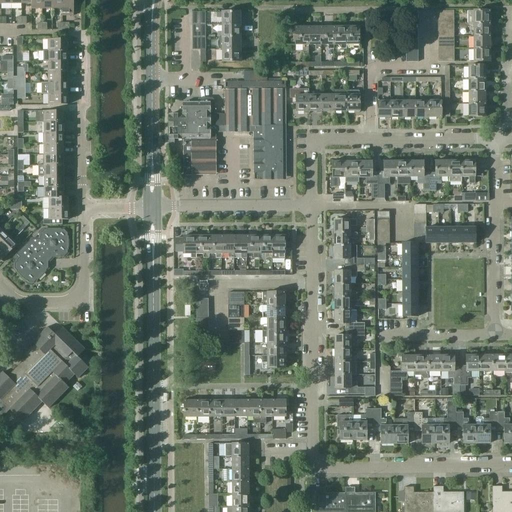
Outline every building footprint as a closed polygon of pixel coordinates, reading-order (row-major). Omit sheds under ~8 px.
[(31,8),(41,8),(41,0),(31,0),(31,4),(31,8)] [(41,0),(41,8),(51,8),(51,0),(41,0)] [(51,0),(51,8),(61,8),(61,0),(51,0)] [(61,0),(61,8),(61,15),(73,15),(73,0),(61,0)] [(230,24),(239,24),(239,11),(217,11),(217,17),(221,17),(221,24),(230,24)] [(453,11),(438,11),(438,24),(453,24),(453,11)] [(491,11),(473,11),(473,23),(489,23),(489,13),(491,13),(491,11)] [(192,25),(200,25),(205,24),(205,12),(192,12),(192,25)] [(491,23),(489,23),(473,23),(473,36),(489,36),(489,25),(491,25),(491,23)] [(192,37),(200,37),(205,37),(205,24),(200,25),(192,25),(192,37)] [(230,24),(221,24),(221,37),(239,37),(239,24),(230,24)] [(438,36),(454,36),(453,24),(438,24),(438,36)] [(308,45),(308,27),(295,27),(295,45),(302,45),(302,49),(308,49),(308,45)] [(308,45),(315,45),(315,49),(320,49),(320,45),(320,27),(308,27),(308,45)] [(333,44),(333,27),(320,27),(320,45),(328,45),(328,49),(333,49),(333,44)] [(346,48),(346,44),(346,27),(333,27),(333,44),(340,44),(340,49),(346,48)] [(360,40),(358,40),(358,27),(346,27),(346,44),(353,44),(353,49),(360,48),(360,40)] [(454,36),(438,36),(438,49),(454,49),(454,36)] [(473,49),(489,48),(489,38),(491,38),(491,36),(489,36),(473,36),(473,49)] [(192,49),(200,49),(205,49),(205,37),(200,37),(192,37),(192,49)] [(239,37),(221,37),(222,49),(240,49),(239,37)] [(48,50),(67,50),(67,39),(48,39),(48,50)] [(489,48),(473,49),(474,61),(489,61),(489,51),(491,51),(491,48),(489,48)] [(240,49),(222,49),(222,61),(240,61),(240,49)] [(454,49),(438,49),(438,61),(454,61),(454,49)] [(43,61),(48,61),(67,61),(67,50),(48,50),(43,50),(43,61)] [(48,71),(67,71),(67,61),(48,61),(48,71)] [(468,65),(468,78),(484,78),(484,68),(485,68),(485,65),(468,65)] [(67,71),(48,71),(48,82),(67,82),(67,71)] [(484,91),(484,80),(485,80),(485,78),(484,78),(468,78),(468,91),(484,91)] [(285,81),(225,81),(224,100),(225,113),(225,114),(225,126),(225,132),(225,133),(253,132),(253,174),(259,174),(286,174),(286,164),(285,125),(285,114),(285,81)] [(41,94),(48,94),(48,93),(67,93),(67,82),(48,82),(48,83),(41,83),(41,94)] [(290,97),(296,97),(296,111),(306,111),(306,112),(308,112),(308,111),(308,95),(308,89),(289,89),(290,97)] [(346,112),(346,111),(346,90),(346,89),(333,89),(333,95),(334,95),(334,111),(344,111),(344,112),(346,112)] [(359,112),(359,94),(359,90),(346,90),(346,111),(356,111),(356,112),(359,112)] [(484,91),(468,91),(468,103),(484,103),(484,93),(485,93),(485,91),(484,91)] [(7,94),(1,94),(1,100),(7,100),(7,105),(13,104),(13,93),(7,93),(7,94)] [(48,105),(67,105),(67,93),(48,93),(48,94),(48,105)] [(308,95),(308,111),(318,111),(318,112),(321,112),(321,111),(321,95),(308,95)] [(334,95),(333,95),(321,95),(321,111),(332,111),(332,112),(334,112),(334,111),(334,95)] [(216,132),(225,132),(225,113),(214,114),(214,100),(211,97),(200,97),(198,99),(198,102),(209,102),(209,114),(210,138),(210,175),(216,175),(216,132)] [(403,117),(403,101),(390,102),(390,118),(400,117),(400,118),(403,118),(403,117)] [(403,101),(403,117),(413,117),(413,118),(415,118),(415,117),(415,101),(403,101)] [(428,117),(428,101),(415,101),(415,117),(425,117),(425,118),(428,118),(428,117)] [(428,101),(428,117),(438,117),(438,118),(441,118),(440,101),(428,101)] [(182,102),(182,114),(182,115),(209,114),(209,102),(198,102),(182,102)] [(377,118),(378,118),(387,118),(387,119),(390,119),(390,118),(390,102),(377,102),(377,118)] [(484,105),(485,105),(485,103),(484,103),(468,103),(468,116),(484,116),(484,105)] [(44,121),(63,121),(63,111),(44,111),(44,121)] [(209,114),(182,115),(182,114),(168,115),(169,139),(183,139),(183,138),(210,138),(209,114)] [(44,132),(63,132),(63,121),(44,121),(44,132)] [(63,132),(44,132),(44,143),(63,143),(63,132)] [(183,175),(189,175),(210,175),(210,138),(183,138),(183,139),(183,175)] [(44,154),(63,154),(63,143),(44,143),(44,154)] [(44,165),(63,164),(63,154),(44,154),(44,165)] [(448,177),(448,160),(434,161),(435,176),(429,176),(429,191),(435,191),(435,184),(441,184),(441,177),(448,177)] [(461,177),(461,160),(448,160),(448,177),(461,177)] [(461,160),(461,177),(468,177),(468,184),(474,184),(474,160),(461,160)] [(338,187),(338,184),(338,178),(345,178),(344,161),(331,161),(332,177),(330,177),(330,187),(338,187)] [(358,178),(358,161),(344,161),(345,178),(358,178)] [(378,191),(378,176),(371,176),(371,161),(358,161),(358,178),(365,178),(365,184),(371,184),(371,191),(378,191)] [(397,178),(396,161),(383,161),(383,176),(378,176),(378,191),(383,191),(383,184),(388,184),(388,178),(397,178)] [(396,161),(397,178),(410,178),(410,161),(396,161)] [(429,191),(429,176),(423,176),(423,161),(410,161),(410,178),(417,178),(417,184),(422,184),(422,191),(429,191)] [(44,176),(63,176),(63,164),(44,165),(44,176)] [(44,187),(63,187),(63,176),(44,176),(44,187)] [(63,197),(63,187),(44,187),(44,198),(49,198),(49,197),(63,197)] [(49,209),(68,209),(68,197),(63,197),(49,197),(49,198),(49,209)] [(62,225),(62,220),(68,220),(68,209),(49,209),(49,225),(62,225)] [(333,233),(350,233),(350,226),(356,226),(356,220),(333,220),(333,233)] [(374,220),(366,220),(366,228),(360,228),(360,233),(368,233),(374,233),(374,220)] [(450,228),(450,242),(462,242),(462,227),(450,228)] [(462,227),(462,242),(474,242),(474,227),(462,227)] [(52,258),(60,258),(64,258),(67,254),(67,250),(69,250),(69,236),(67,236),(67,233),(64,229),(61,229),(61,228),(47,228),(47,230),(44,230),(40,234),(40,237),(39,237),(39,240),(31,240),(16,256),(19,259),(17,261),(17,262),(15,264),(15,269),(17,271),(16,272),(26,282),(27,281),(29,284),(34,284),(36,281),(37,282),(47,272),(46,272),(48,270),(48,264),(47,264),(52,258)] [(438,242),(437,228),(425,228),(425,230),(425,236),(425,242),(438,242)] [(437,228),(438,242),(450,242),(450,228),(437,228)] [(0,245),(9,237),(1,229),(0,230),(0,245)] [(356,233),(350,233),(333,233),(333,246),(350,246),(350,239),(356,239),(356,233)] [(196,254),(196,236),(183,236),(183,254),(190,254),(190,258),(196,258),(196,254)] [(196,236),(196,254),(203,254),(203,258),(208,258),(208,254),(208,236),(196,236)] [(208,236),(208,254),(216,254),(216,258),(221,258),(221,254),(221,236),(208,236)] [(221,236),(221,254),(228,254),(228,258),(233,258),(233,254),(234,236),(221,236)] [(234,236),(233,254),(241,254),(241,258),(246,258),(246,254),(246,236),(234,236)] [(246,236),(246,254),(253,254),(253,258),(259,258),(259,254),(259,236),(246,236)] [(271,254),(271,236),(259,236),(259,254),(266,254),(266,258),(271,258),(271,254)] [(277,259),(278,258),(284,258),(284,236),(271,236),(271,254),(271,258),(273,259),(277,259)] [(9,237),(0,245),(0,255),(3,258),(16,245),(9,237)] [(401,255),(417,255),(417,242),(413,242),(401,243),(401,255)] [(347,266),(364,266),(364,259),(356,259),(356,254),(350,254),(350,246),(333,246),(333,260),(347,260),(347,266)] [(402,267),(417,267),(417,255),(401,255),(402,267)] [(333,285),(350,285),(350,277),(356,277),(356,272),(364,272),(364,266),(347,266),(347,272),(333,272),(333,285)] [(402,279),(417,279),(417,267),(402,267),(402,279)] [(402,292),(417,292),(417,279),(402,279),(402,292)] [(356,292),(350,291),(350,285),(333,285),(333,298),(350,298),(350,297),(356,297),(356,292)] [(244,292),(228,292),(228,306),(244,305),(244,292)] [(284,292),(266,292),(263,292),(263,305),(266,305),(284,305),(284,292)] [(402,304),(417,304),(417,292),(402,292),(402,304)] [(350,298),(333,298),(333,311),(350,310),(350,298)] [(417,304),(402,304),(402,316),(417,316),(417,304)] [(244,305),(228,306),(228,318),(244,318),(244,305)] [(284,305),(266,305),(266,312),(263,312),(263,318),(266,318),(285,318),(284,305)] [(348,329),(364,329),(364,323),(356,323),(356,311),(356,310),(350,310),(333,311),(333,323),(348,323),(348,329)] [(244,318),(228,318),(228,331),(244,330),(244,318)] [(285,318),(266,318),(266,325),(263,325),(263,330),(266,330),(285,330),(285,318)] [(88,324),(88,348),(100,348),(100,324),(88,324)] [(0,414),(2,417),(10,409),(22,421),(21,420),(41,401),(48,408),(48,407),(67,387),(68,388),(68,387),(64,383),(74,374),(78,378),(78,377),(87,367),(87,368),(88,367),(77,356),(84,349),(62,327),(55,334),(47,327),(32,342),(34,344),(27,351),(30,353),(7,376),(3,372),(0,374),(0,399),(0,414)] [(334,349),(351,349),(351,341),(357,341),(357,336),(364,336),(364,329),(348,329),(348,336),(334,336),(334,349)] [(228,343),(229,343),(244,343),(244,330),(228,331),(228,343)] [(285,330),(266,330),(266,338),(263,338),(263,343),(266,343),(285,343),(285,330)] [(263,355),(266,355),(285,355),(285,343),(266,343),(266,350),(263,350),(263,355)] [(334,362),(351,362),(351,349),(334,349),(334,362)] [(285,355),(266,355),(266,363),(263,363),(263,369),(285,368),(285,355)] [(505,372),(505,355),(492,356),(492,372),(505,372)] [(414,372),(414,356),(401,356),(401,371),(389,371),(389,384),(401,384),(401,379),(407,379),(407,372),(414,372)] [(427,379),(427,372),(427,356),(414,356),(414,372),(415,372),(415,376),(421,376),(421,379),(427,379)] [(440,372),(440,356),(427,356),(427,372),(440,372)] [(459,386),(459,384),(459,366),(453,366),(453,356),(440,356),(440,372),(448,372),(448,378),(453,378),(453,386),(459,386)] [(459,366),(459,384),(459,386),(466,386),(466,378),(471,378),(471,372),(479,372),(479,356),(465,356),(465,366),(459,366)] [(479,356),(479,372),(492,372),(492,356),(479,356)] [(351,375),(351,363),(351,362),(334,362),(334,375),(351,375)] [(351,375),(334,375),(334,388),(348,388),(348,394),(364,395),(364,396),(374,396),(374,388),(357,388),(357,382),(351,382),(351,375)] [(401,388),(389,388),(389,396),(401,396),(401,388)] [(210,417),(209,400),(199,400),(199,399),(197,399),(197,400),(197,417),(210,417)] [(209,399),(209,400),(210,417),(222,417),(221,400),(212,400),(212,399),(209,399)] [(221,399),(221,400),(222,417),(235,417),(234,400),(224,400),(224,399),(221,399)] [(234,399),(234,400),(235,417),(247,416),(247,400),(237,400),(237,399),(234,399)] [(247,416),(255,416),(255,423),(260,423),(260,400),(249,400),(249,399),(247,399),(247,400),(247,416)] [(272,416),(272,400),(262,400),(262,399),(260,399),(260,400),(260,423),(266,423),(266,416),(272,416)] [(272,400),(272,416),(285,416),(285,400),(274,400),(274,399),(272,399),(272,400)] [(197,417),(197,400),(186,401),(186,400),(183,400),(184,417),(197,417)] [(446,413),(448,413),(448,419),(443,419),(443,425),(435,425),(435,444),(448,444),(448,428),(455,428),(455,413),(455,401),(446,401),(446,413)] [(352,416),(353,440),(366,440),(366,425),(373,425),(373,409),(366,409),(366,416),(360,416),(352,416)] [(394,426),(386,426),(386,419),(381,419),(381,409),(373,409),(373,425),(380,425),(380,444),(394,444),(394,426)] [(476,419),(476,425),(476,444),(490,444),(490,428),(496,428),(496,412),(489,412),(489,419),(484,419),(483,417),(478,417),(476,419)] [(511,443),(511,424),(509,425),(509,419),(504,419),(504,412),(496,412),(496,428),(503,428),(503,443),(511,443)] [(394,419),(394,426),(394,444),(407,444),(407,428),(415,428),(415,413),(407,413),(407,419),(401,419),(394,419)] [(435,419),(427,419),(421,419),(421,413),(415,413),(415,428),(421,428),(421,444),(435,444),(435,425),(435,419)] [(463,413),(455,413),(455,428),(462,428),(462,444),(476,444),(476,425),(468,425),(468,419),(463,419),(463,413)] [(339,423),(339,440),(353,440),(352,416),(348,416),(336,416),(336,423),(339,423)] [(272,435),(272,439),(285,439),(285,429),(272,429),(272,435)] [(249,443),(225,443),(225,456),(231,456),(248,456),(248,446),(249,446),(249,443)] [(249,456),(248,456),(231,456),(231,469),(248,469),(248,459),(249,459),(249,456)] [(227,482),(231,482),(248,482),(248,471),(249,471),(249,469),(248,469),(231,469),(227,469),(227,482)] [(250,482),(248,482),(231,482),(232,494),(248,494),(248,484),(250,484),(250,482)] [(511,511),(511,491),(501,492),(501,486),(492,486),(492,511),(511,511)] [(344,493),(344,511),(374,511),(375,493),(354,493),(354,487),(344,487),(344,493)] [(404,487),(404,502),(403,511),(433,511),(433,492),(414,493),(413,487),(404,487)] [(433,487),(433,492),(433,511),(463,511),(463,492),(443,492),(443,487),(433,487)] [(344,511),(344,493),(325,493),(325,488),(315,488),(315,511),(344,511)] [(232,507),(248,507),(248,497),(249,497),(249,494),(248,494),(232,494),(232,507)]
